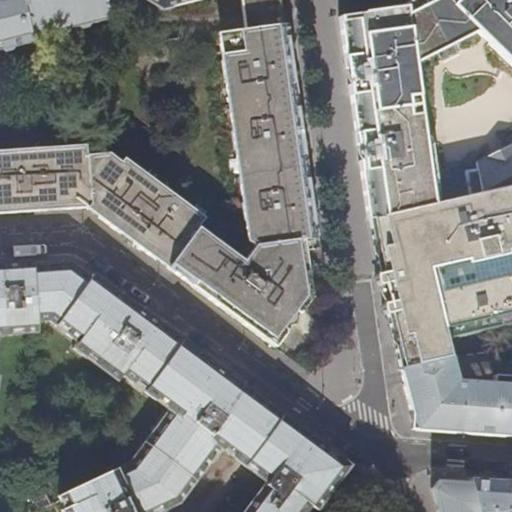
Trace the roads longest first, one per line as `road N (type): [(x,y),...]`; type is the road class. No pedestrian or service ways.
road 1 (residential): [(0,240),(80,238),(356,440),(389,451)]
road 2 (residential): [(358,277),(376,420),(389,451)]
road 3 (residential): [(389,451),(511,458)]
